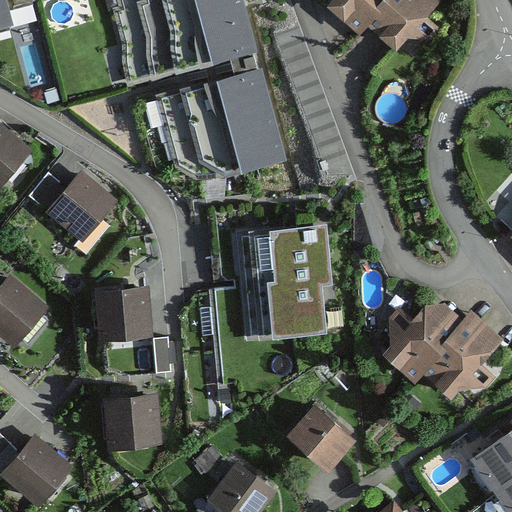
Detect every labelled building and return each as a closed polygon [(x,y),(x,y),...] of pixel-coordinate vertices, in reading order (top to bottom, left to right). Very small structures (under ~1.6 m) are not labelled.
[(0,0),(0,35),(26,28),(20,7),(32,4),(30,0),(0,0)] [(258,49),(245,0),(113,0),(134,81),(258,49)] [(372,25),(392,0),(343,0),(335,10),(365,34),(372,25)] [(392,0),(372,25),(405,51),(418,35),(433,16),(445,0),(392,0)] [(351,175),(314,52),(288,60),(325,183),(351,175)] [(283,161),(259,70),(138,103),(156,168),(179,189),(283,161)] [(38,149),(2,120),(0,122),(0,183),(5,188),(38,149)] [(125,202),(89,173),(57,211),(93,241),(125,202)] [(63,181),(53,174),(34,198),(44,205),(63,181)] [(336,339),(326,226),(295,229),(258,232),(213,236),(219,309),(199,310),(206,393),(300,385),(296,342),(336,339)] [(53,304),(17,274),(0,294),(0,325),(20,343),(53,304)] [(158,337),(155,291),(105,294),(107,340),(158,337)] [(443,339),(462,319),(443,301),(433,311),(426,304),(413,318),(399,304),(389,315),(392,339),(386,346),(415,374),(424,365),(446,342),(443,339)] [(470,310),(462,319),(443,339),(446,342),(424,365),(451,390),(457,384),(471,398),(485,383),(494,374),(478,359),(498,337),(470,310)] [(165,442),(163,395),(112,398),(114,444),(165,442)] [(359,436),(324,406),(295,438),(331,469),(359,436)] [(511,427),(477,452),(500,485),(511,476),(511,427)] [(78,462),(42,433),(10,471),(45,501),(78,462)] [(264,511),(283,487),(245,460),(220,495),(244,511),(264,511)] [(511,476),(500,485),(511,502),(511,476)]
